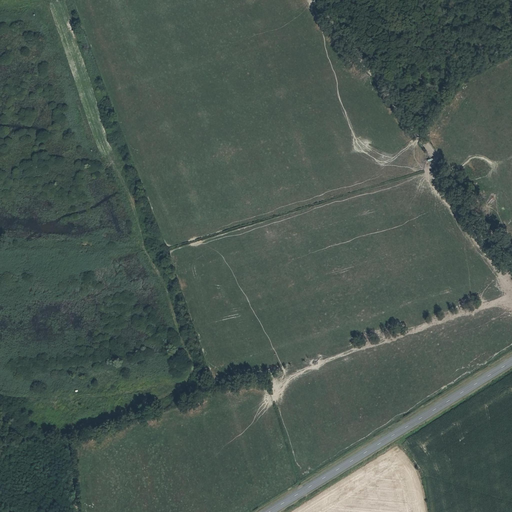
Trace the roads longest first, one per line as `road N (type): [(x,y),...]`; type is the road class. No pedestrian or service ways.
road 1 (secondary): [(269,511),(511,360)]
road 2 (track): [(422,132),(511,261)]
